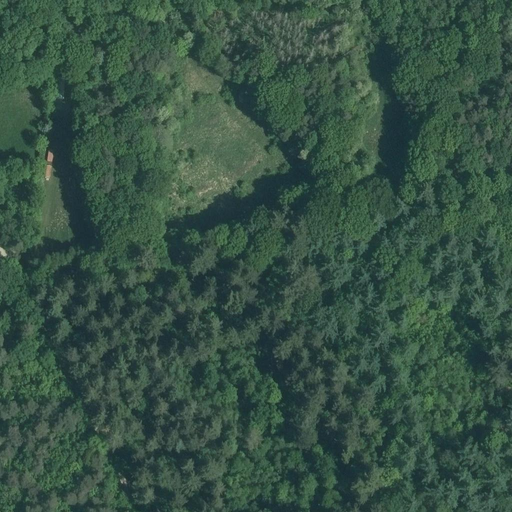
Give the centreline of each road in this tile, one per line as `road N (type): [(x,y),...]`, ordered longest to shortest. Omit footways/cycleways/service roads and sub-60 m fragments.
road 1 (track): [(27,294),(35,273),(415,184)]
road 2 (track): [(375,511),(374,421),(361,390),(225,227)]
road 3 (track): [(131,511),(27,294)]
road 4 (track): [(122,492),(169,462),(212,464),(241,495),(299,511)]
road 5 (track): [(415,184),(414,134),(463,0)]
